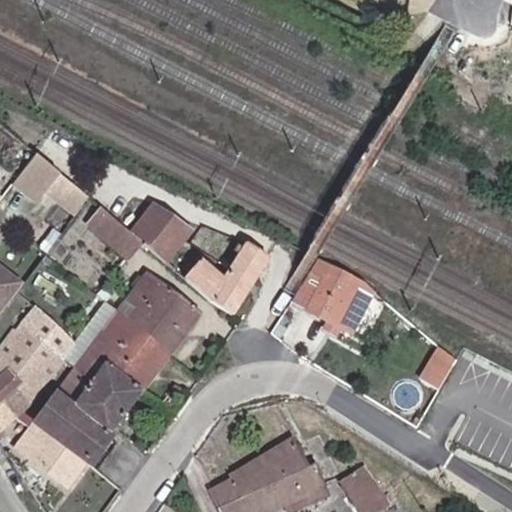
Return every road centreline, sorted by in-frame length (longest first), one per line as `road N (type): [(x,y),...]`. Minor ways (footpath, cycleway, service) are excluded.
road 1 (residential): [(264,350),(374,409),(511,502)]
road 2 (unclassified): [(149,511),(264,350)]
